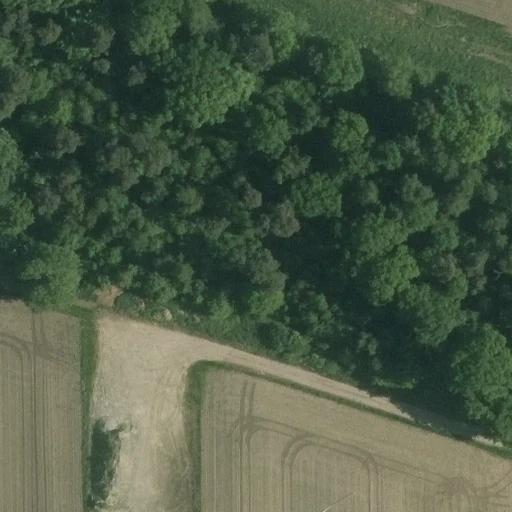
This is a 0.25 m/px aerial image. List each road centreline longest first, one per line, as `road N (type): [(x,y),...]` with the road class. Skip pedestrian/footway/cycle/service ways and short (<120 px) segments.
road 1 (track): [(0,282),(511,444)]
road 2 (track): [(135,511),(137,323)]
